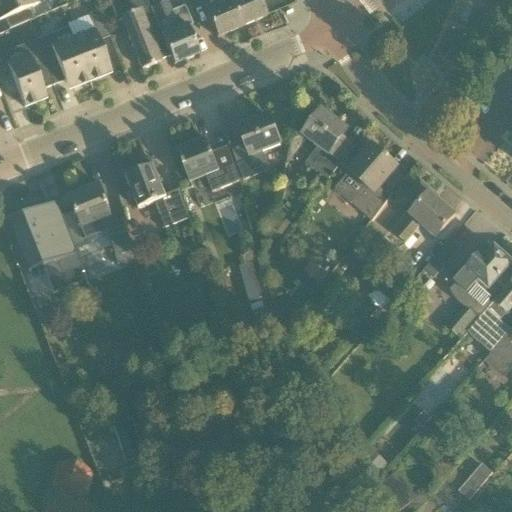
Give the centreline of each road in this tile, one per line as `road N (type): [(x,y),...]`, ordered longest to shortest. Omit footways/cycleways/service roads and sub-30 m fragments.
road 1 (residential): [(8,164),(333,32)]
road 2 (residential): [(511,218),(377,99),(333,32)]
